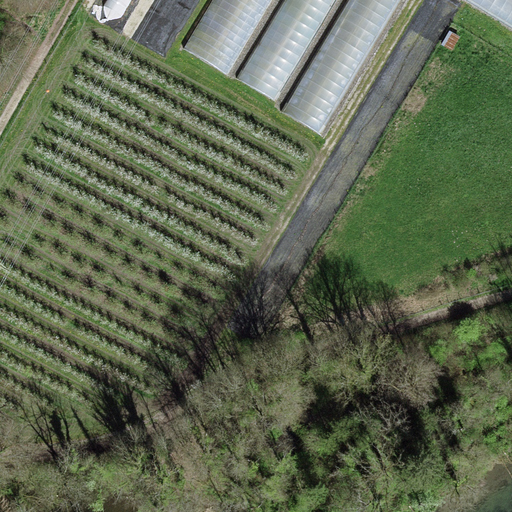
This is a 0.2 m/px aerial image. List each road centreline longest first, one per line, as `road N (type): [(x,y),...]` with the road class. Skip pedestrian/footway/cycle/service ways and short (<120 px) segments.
road 1 (track): [(511,291),(260,358),(81,457),(0,464)]
road 2 (track): [(0,130),(71,0)]
